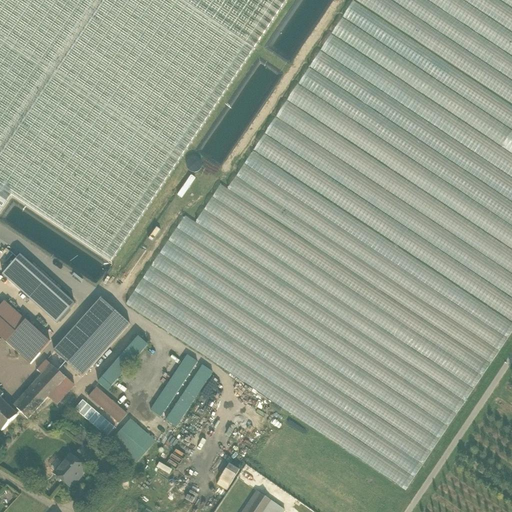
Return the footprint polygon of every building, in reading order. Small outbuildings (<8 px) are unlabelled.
[(0,0),(0,33),(183,156),(254,50),(179,0),(0,0)] [(179,0),(254,50),(287,0),(179,0)] [(0,188),(11,196),(111,263),(183,156),(0,33),(0,188)] [(216,187),(132,288),(152,304),(155,290),(156,296),(162,289),(192,314),(197,308),(168,285),(199,292),(192,279),(192,278),(208,282),(201,270),(203,268),(218,272),(216,259),(224,258),(215,240),(237,245),(238,243),(216,226),(221,220),(242,237),(247,234),(224,215),(225,210),(246,215),(247,214),(222,194),(224,188),(216,187)] [(0,213),(11,196),(0,188),(0,213)] [(22,256),(5,275),(60,324),(77,305),(22,256)] [(54,353),(83,378),(130,326),(102,300),(54,353)] [(0,307),(0,319),(9,327),(19,315),(5,302),(0,307)] [(26,321),(19,315),(9,327),(15,333),(26,321)] [(15,333),(9,327),(0,319),(0,337),(6,343),(30,365),(39,355),(15,333)] [(50,343),(26,321),(15,333),(39,355),(50,343)] [(138,338),(98,383),(107,391),(148,346),(138,338)] [(198,363),(188,356),(151,411),(161,418),(198,363)] [(37,371),(46,378),(54,368),(46,361),(37,371)] [(213,373),(203,366),(166,421),(176,428),(213,373)] [(66,379),(54,368),(46,378),(17,409),(28,420),(49,398),(66,379)] [(74,386),(66,379),(49,398),(57,406),(74,386)] [(95,387),(87,396),(119,424),(127,415),(95,387)] [(18,416),(0,399),(0,398),(0,430),(2,433),(18,416)] [(115,429),(83,401),(75,410),(107,438),(115,429)] [(155,443),(130,421),(112,442),(137,464),(155,443)] [(156,473),(166,479),(195,433),(184,426),(156,473)] [(78,454),(89,463),(95,456),(84,447),(78,454)] [(64,482),(70,488),(72,486),(74,486),(77,483),(76,481),(86,470),(70,456),(60,468),(62,469),(57,475),(55,474),(57,476),(57,477),(57,481),(60,483),(63,483),(64,482)] [(243,511),(248,511),(260,494),(257,492),(243,511)] [(248,511),(263,511),(271,501),(260,494),(248,511)] [(271,501),(263,511),(268,511),(274,504),(271,501)]
